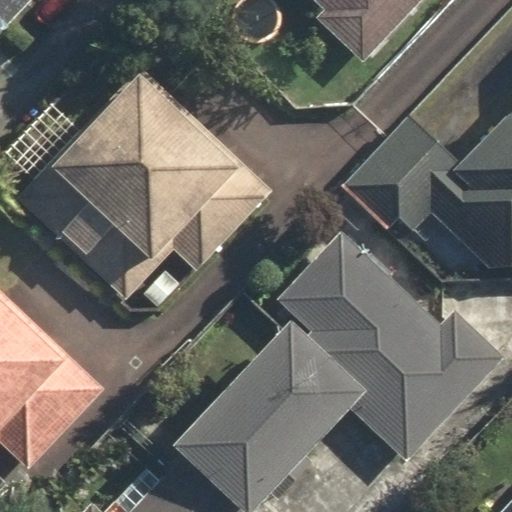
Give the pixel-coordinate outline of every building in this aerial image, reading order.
[(0,0),(0,43),(39,0),(0,0)] [(330,0),(335,5),(324,17),(370,63),(382,52),(433,0),(330,0)] [(287,184),(149,56),(19,196),(156,324),(287,184)] [(436,217),(488,267),(511,267),(511,121),(475,160),(421,108),(351,181),(414,240),(436,217)] [(192,447),(259,511),(263,511),(364,407),(416,456),(511,355),(511,354),(461,306),(449,319),(352,226),(268,314),(283,330),(181,437),(192,447)] [(0,448),(4,444),(35,472),(118,382),(0,272),(0,448)] [(89,511),(259,511),(192,447),(129,511),(114,511),(101,500),(89,511)] [(511,511),(511,494),(494,511),(511,511)]
